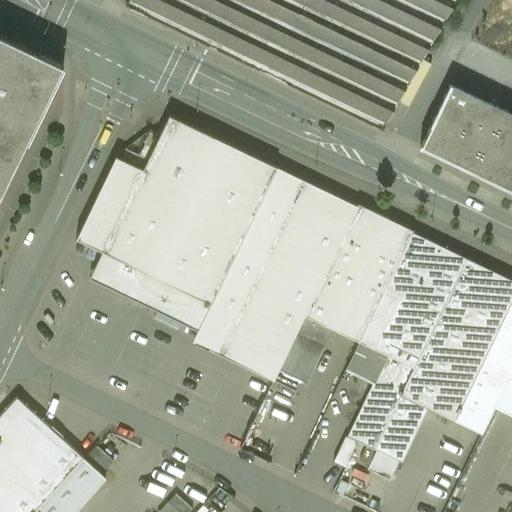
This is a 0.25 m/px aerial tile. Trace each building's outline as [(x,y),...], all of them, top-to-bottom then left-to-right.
[(128,0),(126,6),(382,130),(384,126),(456,0),(128,0)] [(0,197),(64,65),(0,34),(0,197)] [(511,115),(450,85),(420,147),(511,191),(511,115)] [(143,170),(113,159),(73,241),(102,254),(89,280),(196,332),(277,167),(169,115),(143,170)] [(277,167),(196,332),(237,351),(278,370),(353,217),(358,206),(277,167)] [(353,217),(278,370),(307,383),(333,329),(360,342),(413,233),(368,211),(358,206),(353,217)] [(360,342),(345,370),(373,384),(348,436),(375,449),(466,259),(413,233),(360,342)] [(455,421),(511,301),(511,280),(466,259),(375,449),(398,460),(428,408),(455,421)] [(511,511),(511,301),(455,421),(482,434),(495,407),(511,414),(511,510),(510,511),(511,511)] [(17,398),(0,416),(0,511),(35,511),(84,458),(17,398)] [(103,473),(116,461),(98,443),(86,455),(103,473)] [(398,460),(375,449),(366,471),(388,480),(398,460)] [(462,460),(441,450),(431,472),(451,482),(462,460)] [(84,458),(35,511),(75,511),(106,479),(84,458)]
